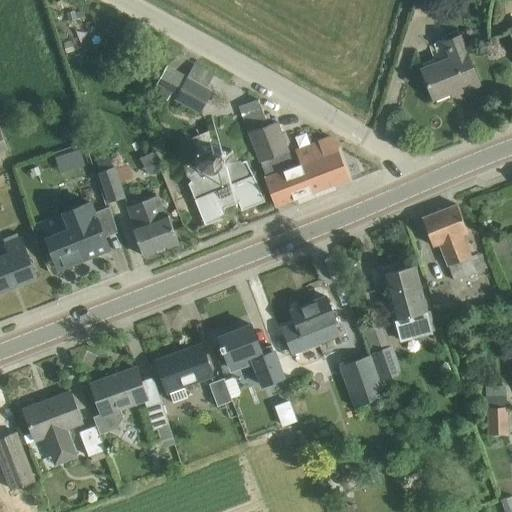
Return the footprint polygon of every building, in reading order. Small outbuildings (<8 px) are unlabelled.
[(480,83),(460,34),(443,41),(451,59),(423,70),(434,98),(460,87),(462,91),(480,83)] [(155,87),(200,113),(212,91),(207,88),(214,75),(195,64),(188,77),(167,66),(155,87)] [(338,150),(333,136),(296,151),(301,164),(295,166),(278,121),(269,124),(259,99),(242,106),(252,132),(268,176),(277,205),(349,178),(338,150)] [(200,148),(200,149),(196,155),(196,163),(199,169),(205,173),(212,175),(218,174),(224,169),(227,163),(227,156),(225,150),(220,145),(217,144),(215,144),(212,143),(210,143),(205,145),(200,148)] [(126,197),(111,154),(98,160),(101,170),(100,171),(111,201),(126,197)] [(199,169),(188,179),(206,224),(229,215),(226,207),(239,202),(243,210),(266,201),(259,182),(248,160),(227,163),(224,169),(218,174),(212,175),(205,173),(199,169)] [(158,195),(130,206),(137,224),(133,226),(145,255),(180,242),(169,212),(165,214),(158,195)] [(69,229),(45,238),(60,268),(110,247),(89,201),(62,211),(69,229)] [(458,204),(423,217),(435,243),(441,241),(450,262),(448,263),(455,281),(477,272),(470,254),(471,253),(463,232),(468,230),(458,204)] [(14,250),(0,255),(0,291),(37,277),(24,237),(11,242),(14,250)] [(416,265),(383,274),(395,318),(401,341),(434,332),(428,309),(416,265)] [(284,327),(293,351),(338,335),(333,322),(336,320),(327,295),(292,309),(297,322),(284,327)] [(382,378),(403,371),(393,344),(390,345),(383,324),(365,331),(382,378)] [(252,325),(220,337),(233,370),(254,363),(263,386),(283,378),(271,344),(261,348),(252,325)] [(213,373),(202,344),(157,360),(167,390),(213,373)] [(369,354),(341,365),(356,405),(385,395),(380,379),(371,358),(369,354)] [(137,367),(92,383),(102,411),(95,415),(102,433),(118,426),(123,416),(120,408),(149,397),(137,367)] [(233,377),(226,380),(232,398),(239,395),(241,391),(237,379),(233,377)] [(218,406),(233,400),(232,398),(226,380),(225,378),(210,383),(218,406)] [(45,435),(52,454),(76,446),(69,426),(83,421),(71,391),(24,409),(36,438),(45,435)] [(174,436),(162,400),(147,406),(154,429),(157,427),(161,440),(174,436)] [(282,426),(296,421),(289,401),(275,406),(282,426)] [(508,404),(487,405),(488,431),(509,429),(508,404)] [(97,423),(81,430),(93,461),(107,455),(104,450),(106,449),(100,434),(101,433),(97,423)] [(19,436),(0,443),(0,462),(12,493),(37,483),(19,436)] [(355,484),(357,478),(355,473),(350,469),(344,469),(340,473),(338,478),(340,484),(344,487),(350,487),(355,484)]
